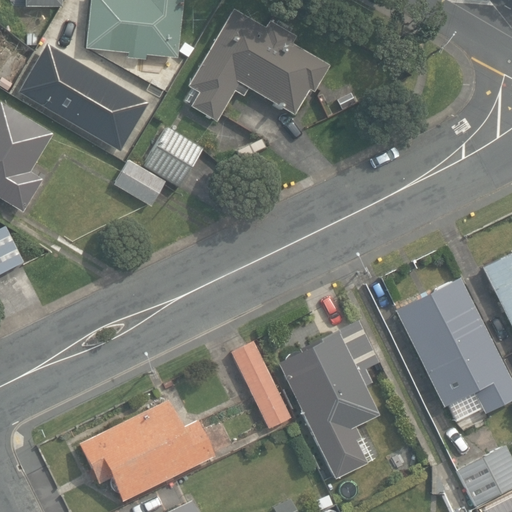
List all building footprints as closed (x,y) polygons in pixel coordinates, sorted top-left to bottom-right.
[(126,57),(144,59),(145,54),(175,57),(180,0),(89,0),(84,48),(127,53),(126,57)] [(189,106),(216,121),(233,91),(242,96),(246,88),(292,114),(304,94),(308,96),(311,91),(312,92),(328,65),(290,44),(294,37),(288,33),(290,29),(276,21),(274,24),(268,21),(263,28),(231,10),(187,87),(196,92),(189,106)] [(148,101),(46,43),(18,90),(120,151),(148,101)] [(0,199),(21,212),(41,180),(29,172),(52,134),(0,102),(0,199)] [(138,163),(174,185),(198,145),(162,123),(138,163)] [(237,150),(241,158),(265,147),(261,139),(237,150)] [(111,182),(147,203),(161,178),(125,158),(124,160),(111,182)] [(53,228),(26,212),(17,228),(43,243),(53,228)] [(0,227),(0,272),(22,262),(4,225),(0,227)] [(511,250),(480,266),(511,331),(511,250)] [(471,391),(482,413),(511,398),(511,385),(458,278),(449,282),(393,310),(441,406),(449,402),(463,395),(471,391)] [(338,469),(341,475),(359,466),(356,459),(362,456),(361,452),(365,450),(352,422),(347,424),(337,405),(335,400),(363,386),(355,370),(373,361),(354,325),(338,333),(337,329),(299,348),(301,350),(276,363),(330,473),(338,469)] [(230,352),(268,428),(290,417),(253,341),(230,352)] [(110,477),(121,501),(213,456),(195,420),(180,427),(174,414),(167,399),(77,442),(97,483),(102,481),(110,477)] [(276,426),(231,446),(238,462),(283,442),(276,426)] [(456,469),(476,507),(511,487),(511,463),(502,444),(456,469)] [(438,492),(447,511),(471,511),(457,483),(438,492)] [(483,511),(511,511),(511,494),(482,509),(483,511)] [(298,511),(291,498),(271,508),(272,511),(298,511)] [(164,511),(195,511),(190,500),(164,511)] [(344,511),(365,511),(360,503),(344,511)]
